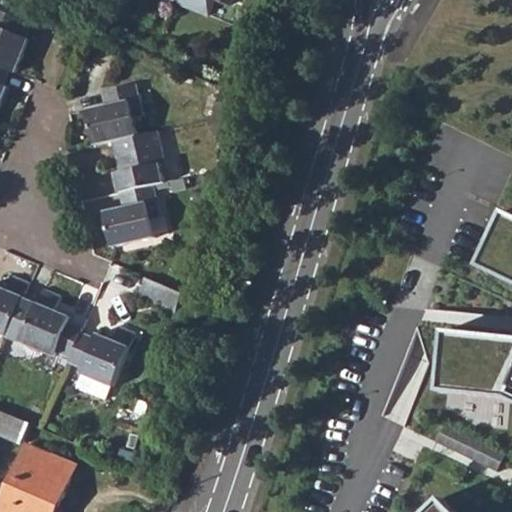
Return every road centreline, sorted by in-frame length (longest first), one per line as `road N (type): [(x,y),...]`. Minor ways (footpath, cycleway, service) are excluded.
road 1 (tertiary): [(234,511),(378,0)]
road 2 (residential): [(1,232),(52,95)]
